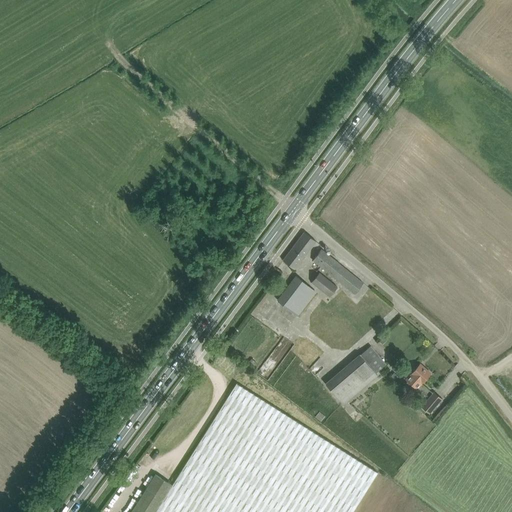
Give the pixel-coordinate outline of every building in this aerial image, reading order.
[(295,269),(316,241),(304,232),(283,260),(295,269)] [(355,294),(364,283),(321,249),(313,260),(355,294)] [(338,287),(319,273),(312,282),(330,297),(338,287)] [(317,291),(304,281),(296,276),(278,300),(286,306),(298,315),(317,291)] [(384,336),(379,341),(383,344),(387,340),(384,336)] [(360,354),(326,384),(343,403),(377,374),(376,373),(386,365),(370,346),(360,355),(360,354)] [(422,383),(424,381),(431,373),(420,364),(407,379),(417,388),(422,383)] [(352,511),(378,473),(245,388),(237,383),(172,484),(154,511),(352,511)] [(434,393),(422,407),(429,413),(441,399),(434,393)] [(156,474),(131,511),(154,511),(172,484),(156,474)]
